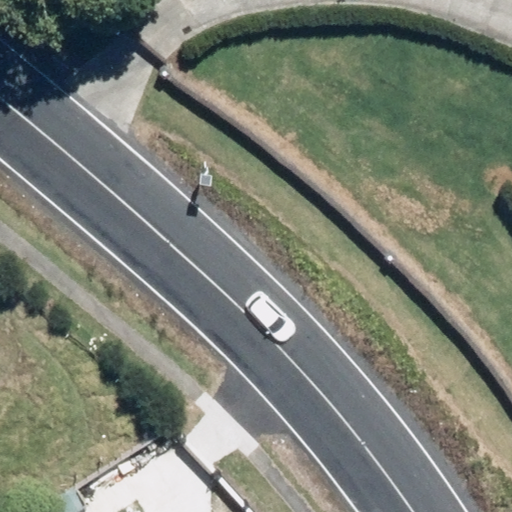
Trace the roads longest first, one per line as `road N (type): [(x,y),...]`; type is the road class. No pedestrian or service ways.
road 1 (tertiary): [(0,104),(273,339),(393,477),(413,511)]
road 2 (unknown): [(11,114),(161,17),(208,0)]
